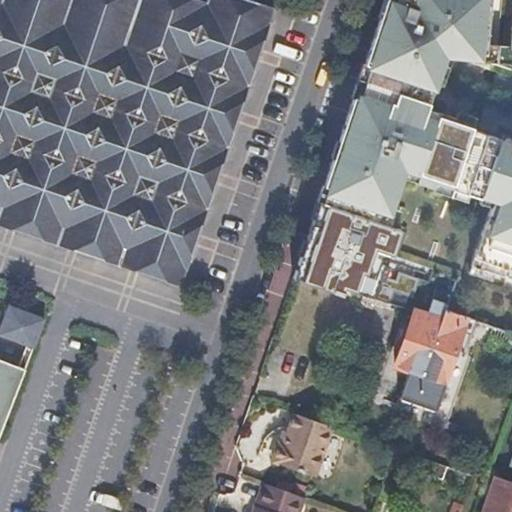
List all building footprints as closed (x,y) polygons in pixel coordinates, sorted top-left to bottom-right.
[(196,240),(198,235),(200,231),(218,177),(219,172),(220,169),(238,115),(240,111),(241,107),(258,57),(260,52),(274,10),(256,5),(242,0),(207,0),(206,4),(193,0),(0,0),(0,228),(6,231),(10,232),(15,233),(26,237),(37,241),(41,242),(45,244),(68,252),(72,253),(102,263),(108,265),(131,273),(135,274),(139,276),(162,284),(166,285),(170,287),(180,290),(196,240)] [(336,143),(339,144),(337,152),(334,160),(331,159),(316,203),(381,226),(399,170),(411,174),(410,177),(428,183),(429,182),(475,198),(476,194),(488,198),(465,266),(511,280),(511,0),(390,0),(390,2),(384,0),(382,0),(382,4),(385,5),(382,14),(380,21),(376,20),(336,143)] [(381,226),(316,203),(294,271),(371,299),(375,287),(407,299),(413,280),(392,272),(388,281),(377,277),(393,230),(381,226)] [(440,312),(442,307),(427,302),(423,317),(412,314),(394,369),(396,370),(394,377),(401,380),(395,399),(434,411),(443,383),(440,382),(457,333),(465,336),(470,322),(440,312)] [(0,426),(43,318),(8,304),(0,324),(0,336),(25,346),(17,368),(0,361),(0,426)] [(333,426),(295,413),(285,444),(280,442),(274,459),(316,475),(333,426)] [(413,454),(394,447),(376,497),(396,504),(413,454)] [(511,511),(511,483),(493,477),(481,511),(511,511)] [(297,511),(303,495),(261,482),(251,511),(297,511)]
